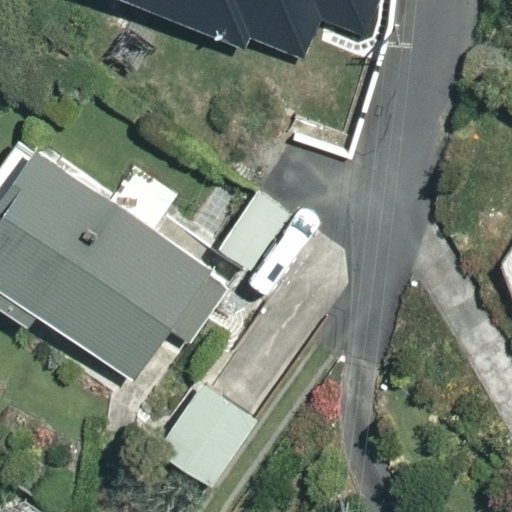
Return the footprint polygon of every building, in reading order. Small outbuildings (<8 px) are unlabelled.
[(202,0),(308,46),(328,0),(202,0)] [(34,131),(0,177),(0,275),(133,372),(214,261),(34,131)] [(214,233),(247,255),(281,204),(249,182),(214,233)] [(251,416),(196,375),(149,439),(204,480),(251,416)] [(45,511),(2,485),(0,487),(0,511),(45,511)]
